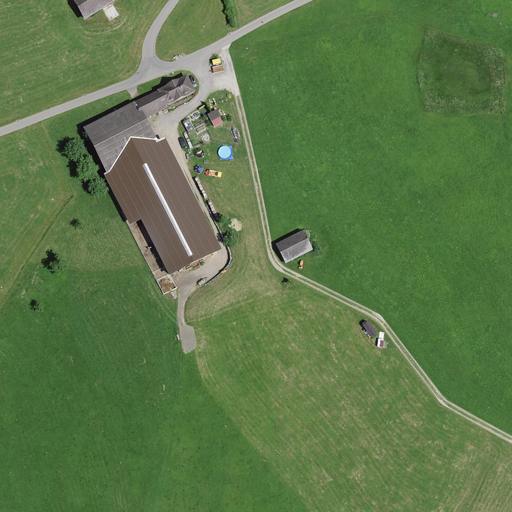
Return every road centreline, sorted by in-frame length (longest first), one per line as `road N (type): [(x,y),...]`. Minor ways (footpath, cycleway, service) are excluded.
road 1 (track): [(188,343),(185,286),(222,257),(223,247),(163,127),(203,92),(195,56)]
road 2 (track): [(511,438),(444,402),(378,318),(281,269)]
road 3 (track): [(281,269),(271,257),(237,96),(217,45)]
road 4 (unclassified): [(152,74),(311,0)]
road 5 (unclassified): [(0,129),(152,74)]
